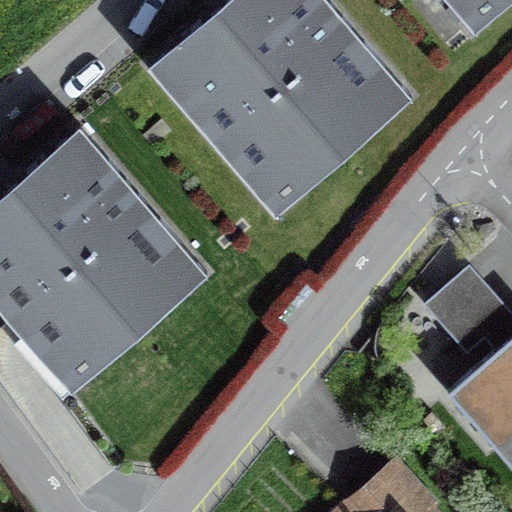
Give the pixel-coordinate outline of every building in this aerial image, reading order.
[(220,0),(147,64),(275,211),(277,209),(259,189),(294,160),(302,169),(365,114),(357,105),(391,76),(409,96),(411,94),(330,0),(220,0)] [(448,0),(474,29),(476,27),(459,7),(466,0),(448,0)] [(79,122),(0,190),(0,306),(70,388),(73,386),(56,366),(90,336),(98,345),(160,291),(153,282),(187,252),(204,272),(207,270),(79,122)] [(511,409),(511,333),(448,389),(485,432),(511,409)] [(420,511),(433,501),(400,463),(361,498),(373,511),(420,511)]
